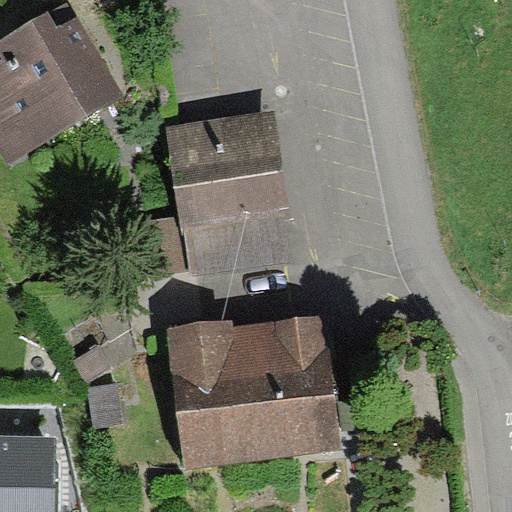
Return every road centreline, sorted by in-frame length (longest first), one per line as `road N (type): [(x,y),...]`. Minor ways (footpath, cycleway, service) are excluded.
road 1 (residential): [(495,350),(442,296),(427,260),(375,0)]
road 2 (residential): [(511,475),(495,350)]
